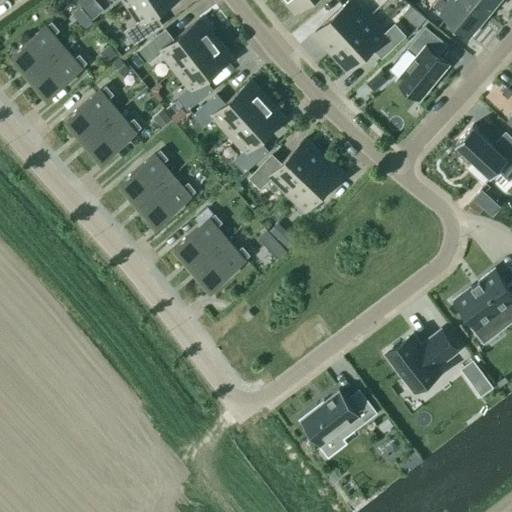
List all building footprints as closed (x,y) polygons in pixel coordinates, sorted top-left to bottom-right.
[(172,0),(138,0),(130,6),(140,21),(127,29),(135,40),(160,23),(153,13),(172,0)] [(286,0),(295,10),(308,0),(286,0)] [(335,55),(371,21),(352,0),(347,0),(314,32),(335,55)] [(440,10),(470,35),(487,14),(470,0),(446,0),(435,0),(433,4),(440,10)] [(470,0),(487,14),(499,0),(470,0)] [(80,6),(72,13),(84,28),(93,21),(90,18),(80,6)] [(175,68),(215,37),(199,18),(172,38),(165,29),(141,48),(149,58),(161,49),(175,68)] [(59,29),(51,20),(45,25),(14,51),(32,72),(63,46),(53,34),(59,29)] [(383,34),(371,21),(335,55),(348,69),(373,46),(381,55),(403,34),(394,24),(383,34)] [(448,43),(425,25),(406,48),(416,56),(397,79),(419,96),(447,63),(438,55),(448,43)] [(230,57),(215,37),(175,68),(190,87),(179,96),(187,106),(211,88),(203,78),(230,57)] [(108,44),(99,51),(107,61),(117,52),(109,43),(108,44)] [(63,46),(32,72),(50,94),(81,67),(87,62),(79,53),(73,58),(63,46)] [(118,55),(111,61),(122,74),(129,68),(118,55)] [(230,131),(266,98),(249,79),(224,102),(216,93),(193,113),(203,124),(214,114),(230,131)] [(99,89),(68,115),(86,136),(117,110),(107,98),(113,93),(106,84),(100,89),(99,89)] [(509,96),(511,92),(511,88),(508,85),(502,91),(509,96)] [(283,117),(266,98),(230,131),(246,149),(235,159),(244,169),(266,149),(258,139),(283,117)] [(181,107),(171,116),(175,121),(176,122),(187,113),(181,107)] [(158,112),(153,117),(161,127),(171,118),(163,108),(158,112)] [(117,110),(86,136),(104,158),(135,131),(141,126),(134,117),(127,122),(117,110)] [(470,123),(453,141),(472,158),(466,164),(480,177),(486,171),(489,173),(495,166),(507,177),(511,171),(511,135),(505,130),(493,143),(470,123)] [(270,175),(283,187),(317,151),(304,138),(280,162),(271,154),(250,176),(260,185),(270,175)] [(123,179),(140,200),(171,174),(162,162),(168,157),(160,148),(154,153),(123,179)] [(317,151),(283,187),(306,208),(340,173),(317,151)] [(171,174),(140,200),(159,222),(189,196),(195,190),(188,182),(181,187),(171,174)] [(486,193),(481,188),(473,197),(478,202),(486,193)] [(208,217),(177,243),(195,264),(226,238),(216,226),(222,221),(215,212),(208,218),(208,217)] [(283,235),(280,239),(288,246),(295,238),(288,231),(283,235)] [(226,238),(195,264),(213,285),(244,259),(243,259),(250,254),(242,245),(236,250),(226,238)] [(274,244),(269,248),(278,258),(287,250),(277,240),(274,244)] [(494,268),(454,297),(466,313),(463,316),(473,329),(489,316),(494,323),(511,309),(511,278),(506,283),(494,268)] [(412,332),(386,352),(414,390),(441,370),(436,364),(457,349),(441,328),(427,338),(428,340),(422,345),(412,332)] [(470,380),(475,386),(487,377),(473,358),(460,368),(470,380)] [(339,387),(299,418),(320,445),(337,431),(342,437),(377,411),(359,387),(346,397),(339,387)]
